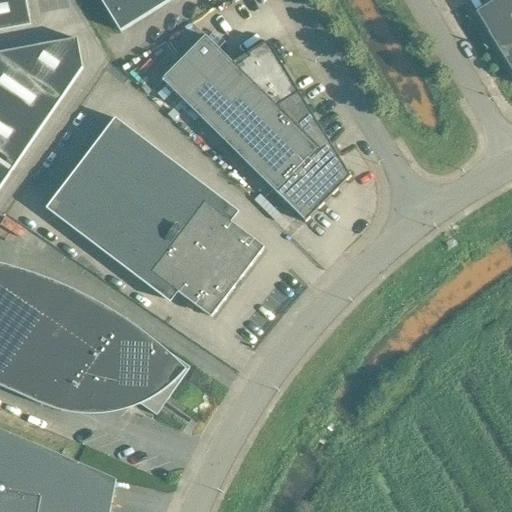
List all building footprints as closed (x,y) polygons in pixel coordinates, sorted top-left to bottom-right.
[(0,0),(0,32),(31,26),(26,0),(0,0)] [(100,0),(121,33),(174,0),(100,0)] [(511,48),(511,0),(497,0),(477,13),(503,54),(511,48)] [(304,222),(306,224),(352,178),(268,43),(248,55),(250,58),(236,67),(206,37),(163,81),(274,191),(305,221),(304,222)] [(0,54),(0,131),(27,150),(83,69),(78,40),(0,54)] [(511,48),(503,54),(511,69),(511,48)] [(226,219),(233,210),(234,209),(116,119),(47,210),(165,299),(173,289),(212,319),(265,249),(226,219)] [(0,190),(27,150),(0,131),(0,190)] [(136,327),(127,321),(121,317),(114,312),(105,307),(98,303),(90,299),(82,295),(73,291),(65,287),(57,283),(48,280),(39,277),(32,274),(25,272),(14,268),(6,266),(0,264),(0,387),(43,407),(47,408),(53,410),(59,412),(64,413),(70,414),(78,416),(87,416),(94,416),(101,416),(109,415),(117,414),(124,412),(129,410),(135,408),(141,406),(157,417),(191,368),(168,352),(159,345),(147,335),(136,327)] [(111,511),(112,507),(117,481),(0,429),(0,511),(111,511)]
